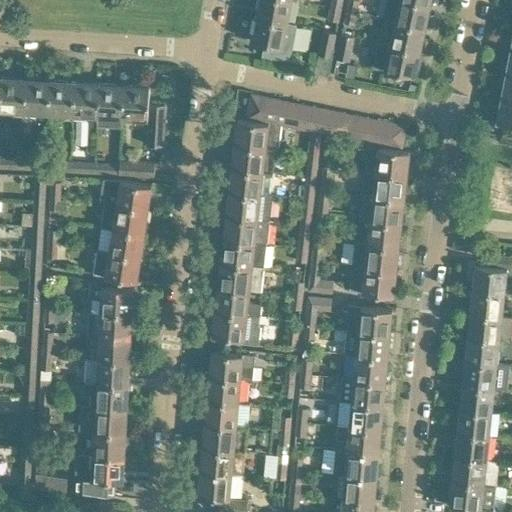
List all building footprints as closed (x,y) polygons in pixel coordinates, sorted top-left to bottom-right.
[(290,22),(293,0),(258,0),(257,7),(259,7),(258,17),(289,23),(290,22)] [(342,9),(344,0),(331,0),(330,6),(342,9)] [(358,12),(360,0),(348,0),(347,10),(358,12)] [(429,12),(431,3),(418,0),(386,0),(383,18),(394,21),(394,20),(426,26),(429,27),(432,12),(429,12)] [(340,20),(342,9),(330,6),(328,18),(340,20)] [(356,24),(358,12),(347,10),(344,21),(356,24)] [(292,52),(297,24),(290,22),(289,23),(258,17),(255,16),(252,30),(255,31),(253,41),(265,43),(263,55),(282,59),(284,59),(286,58),(288,57),(290,56),(291,54),(292,52)] [(424,35),(426,26),(394,20),(394,21),(389,43),(421,50),(424,50),(427,36),(424,35)] [(332,56),(338,31),(337,31),(324,29),(319,53),(332,56)] [(351,59),(355,34),(342,32),(337,56),(351,59)] [(419,74),(422,60),(419,59),(421,50),(389,43),(384,68),(416,75),(416,73),(419,74)] [(348,63),(345,75),(354,77),(356,65),(348,63)] [(511,97),(511,72),(507,72),(502,96),(511,97)] [(25,114),(27,77),(3,75),(1,109),(14,109),(14,113),(25,114)] [(50,112),(52,78),(27,77),(25,114),(37,114),(37,111),(50,112)] [(74,117),(76,80),(52,78),(50,112),(63,112),(63,116),(74,117)] [(99,115),(101,81),(76,80),(74,117),(86,117),(86,114),(99,115)] [(123,120),(125,83),(101,81),(99,115),(98,124),(123,125),(123,120)] [(149,102),(150,85),(125,83),(123,120),(135,121),(135,117),(149,118),(148,143),(164,144),(166,103),(149,102)] [(287,124),(292,101),(286,100),(252,93),(247,119),(270,121),(282,124),(282,123),(287,124)] [(511,123),(511,97),(502,96),(497,121),(511,123)] [(298,126),(303,103),(292,101),(287,124),(298,126)] [(310,129),(315,106),(303,103),(298,126),(310,129)] [(322,131),(326,108),(315,106),(310,129),(312,129),(322,131)] [(340,135),(345,112),(332,109),(328,132),(340,135)] [(352,137),(357,114),(345,112),(340,135),(352,137)] [(363,140),(368,116),(357,114),(352,137),(363,140)] [(375,142),(380,119),(368,116),(363,140),(375,142)] [(280,146),(282,124),(270,121),(247,119),(238,118),(236,142),(277,147),(277,146),(280,146)] [(402,149),(407,124),(380,119),(375,142),(381,143),(381,145),(380,146),(402,149)] [(321,152),(323,132),(323,131),(322,131),(312,129),(310,151),(321,152)] [(274,171),(277,147),(236,142),(233,166),(274,171)] [(408,174),(410,150),(402,149),(380,146),(381,145),(370,144),(367,169),(367,170),(408,174)] [(318,176),(321,152),(310,151),(307,174),(318,176)] [(10,156),(10,167),(22,168),(22,156),(10,156)] [(22,156),(22,168),(34,169),(34,157),(22,156)] [(59,158),(59,170),(71,170),(71,159),(59,158)] [(71,159),(71,170),(83,171),(83,159),(71,159)] [(155,175),(156,164),(156,163),(156,161),(121,160),(120,162),(121,162),(120,173),(155,175)] [(120,173),(121,162),(120,162),(108,161),(108,172),(120,173)] [(324,162),(322,177),(331,178),(333,164),(324,162)] [(271,194),(274,171),(233,166),(230,190),(271,195),(271,194)] [(405,198),(408,174),(367,170),(367,169),(365,168),(363,193),(405,198)] [(315,200),(318,176),(307,174),(304,198),(315,200)] [(148,209),(152,185),(104,178),(101,200),(106,201),(106,202),(148,209)] [(62,196),(62,181),(51,180),(51,195),(62,196)] [(35,187),(35,199),(46,200),(47,188),(35,187)] [(271,219),(274,195),(274,194),(271,194),(271,195),(230,190),(227,214),(271,219)] [(402,222),(405,198),(363,193),(360,217),(371,218),(402,222)] [(61,208),(62,196),(51,195),(50,208),(61,208)] [(320,197),(318,212),(329,214),(330,198),(320,197)] [(312,223),(315,200),(304,198),(301,222),(312,223)] [(45,224),(46,200),(35,199),(34,206),(31,206),(31,211),(23,211),(22,223),(33,224),(45,224)] [(145,232),(148,209),(106,202),(102,225),(113,227),(113,228),(145,232)] [(327,226),(329,214),(318,212),(317,225),(327,226)] [(268,243),(271,219),(227,214),(225,238),(268,243)] [(400,246),(402,222),(371,218),(368,241),(368,242),(400,246)] [(309,247),(312,223),(301,222),(298,246),(309,247)] [(33,224),(33,236),(44,237),(45,224),(33,224)] [(59,243),(60,228),(49,228),(48,243),(59,243)] [(141,256),(145,232),(113,228),(110,249),(110,251),(141,256)] [(324,261),(327,236),(315,234),(312,260),(324,261)] [(265,266),(268,243),(225,238),(222,261),(265,266)] [(397,269),(400,246),(368,242),(368,241),(356,239),(353,265),(397,269)] [(63,251),(59,251),(59,243),(48,243),(47,257),(63,257),(63,251)] [(308,260),(309,247),(298,246),(297,259),(308,260)] [(43,273),(44,249),(32,248),(23,247),(23,254),(27,254),(26,266),(31,266),(31,273),(43,273)] [(137,280),(141,256),(110,251),(110,249),(98,247),(95,271),(106,273),(106,275),(137,280)] [(506,293),(509,266),(511,266),(511,255),(490,253),(488,265),(476,264),(474,289),(506,293)] [(322,277),(324,261),(312,260),(309,289),(333,291),(334,291),(335,278),(322,277)] [(262,289),(265,266),(222,261),(219,285),(252,289),(252,288),(262,289)] [(394,294),(397,269),(353,265),(351,289),(394,294)] [(134,311),(135,287),(105,285),(105,280),(91,278),(90,309),(134,311)] [(304,295),(306,280),(295,279),(293,294),(304,295)] [(30,293),(30,297),(41,298),(42,286),(30,285),(30,293)] [(251,300),(252,289),(219,285),(216,309),(261,314),(263,302),(251,300)] [(504,316),(504,314),(506,293),(474,289),(471,313),(504,316)] [(56,307),(56,292),(45,292),(45,306),(56,307)] [(303,308),(304,295),(293,294),(292,307),(303,308)] [(317,325),(318,308),(332,309),(333,299),(333,296),(309,294),(306,324),(317,325)] [(30,297),(29,309),(41,310),(41,298),(30,297)] [(390,332),(393,308),(350,304),(348,328),(358,329),(390,332)] [(55,320),(56,307),(45,306),(44,320),(55,320)] [(132,335),(134,311),(90,309),(89,333),(100,333),(132,335)] [(260,324),(261,314),(216,309),(214,334),(244,337),(243,341),(260,343),(262,324),(260,324)] [(511,339),(511,315),(504,314),(504,316),(471,313),(469,337),(501,340),(501,339),(511,339)] [(315,339),(317,325),(306,324),(305,338),(315,339)] [(300,342),(301,328),(290,327),(289,341),(300,342)] [(388,356),(390,332),(358,329),(356,353),(388,356)] [(131,359),(132,335),(100,333),(99,357),(131,359)] [(28,334),(27,346),(39,347),(39,335),(28,334)] [(499,364),(501,340),(469,337),(466,360),(499,364)] [(53,355),(54,341),(43,340),(42,354),(53,355)] [(27,346),(27,358),(38,359),(39,347),(27,346)] [(254,377),(256,353),(212,349),(210,374),(243,377),(243,376),(254,377)] [(386,380),(388,356),(356,353),(354,376),(354,377),(386,380)] [(53,368),(53,355),(42,354),(42,368),(42,378),(52,379),(52,371),(47,370),(47,368),(53,368)] [(129,383),(131,359),(99,357),(88,357),(87,381),(98,381),(129,383)] [(312,373),(314,359),(303,357),(302,372),(312,373)] [(496,388),(499,364),(466,360),(464,384),(496,388)] [(296,382),(297,371),(286,370),(285,381),(296,382)] [(311,387),(312,373),(302,372),(301,386),(311,387)] [(241,401),(243,377),(210,374),(208,398),(241,401)] [(384,404),(386,380),(354,377),(354,376),(343,375),(341,399),(352,400),(352,401),(384,404)] [(51,403),(52,379),(42,378),(42,388),(41,388),(40,402),(51,403)] [(128,407),(129,383),(98,381),(97,405),(128,407)] [(294,395),(296,382),(285,381),(284,394),(294,395)] [(26,383),(25,395),(36,396),(37,384),(26,383)] [(494,411),(496,388),(464,384),(461,408),(494,411)] [(25,395),(24,407),(35,408),(36,396),(25,395)] [(238,424),(241,401),(208,398),(206,422),(238,425),(238,424)] [(381,428),(384,404),(352,401),(350,424),(349,425),(381,428)] [(50,417),(51,403),(40,402),(39,416),(40,416),(39,426),(49,427),(49,417),(50,417)] [(127,431),(128,407),(97,405),(95,429),(127,431)] [(308,421),(310,406),(298,406),(297,420),(308,421)] [(491,435),(494,411),(461,408),(459,432),(491,435)] [(292,430),(293,415),(282,414),(281,429),(292,430)] [(307,434),(308,421),(297,420),(296,433),(307,434)] [(246,449),(249,426),(249,425),(238,424),(238,425),(206,422),(203,446),(237,449),(237,448),(246,449)] [(379,452),(381,428),(349,425),(350,424),(339,423),(338,437),(349,438),(348,447),(347,449),(379,452)] [(48,451),(49,436),(48,436),(49,427),(39,426),(39,436),(38,436),(37,450),(48,451)] [(125,454),(127,431),(95,429),(94,453),(125,454)] [(289,454),(292,430),(281,429),(278,453),(289,454)] [(23,432),(22,444),(33,445),(34,433),(23,432)] [(489,458),(491,435),(459,432),(456,455),(489,459),(489,458)] [(22,444),(22,456),(33,457),(33,445),(22,444)] [(234,473),(237,449),(203,446),(201,470),(234,473)] [(377,476),(379,452),(347,449),(348,447),(337,447),(334,471),(346,472),(346,473),(377,476)] [(48,464),(48,451),(37,450),(37,464),(48,464)] [(78,475),(78,488),(108,492),(115,493),(116,478),(124,479),(125,454),(94,453),(79,452),(78,475)] [(287,477),(289,454),(278,453),(276,476),(287,477)] [(304,469),(305,454),(294,453),(293,468),(304,469)] [(497,483),(500,460),(500,459),(489,458),(489,459),(456,455),(454,479),(497,483)] [(301,492),(304,469),(293,468),(291,491),(301,492)] [(232,496),(234,473),(201,470),(199,494),(216,496),(215,510),(241,511),(247,511),(249,498),(232,496)] [(375,500),(377,476),(346,473),(343,497),(375,500)] [(495,507),(497,483),(454,479),(452,503),(463,504),(462,511),(499,511),(496,508),(495,507)] [(291,491),(288,511),(299,511),(301,492),(291,491)] [(373,511),(375,500),(343,497),(342,511),(373,511)]
